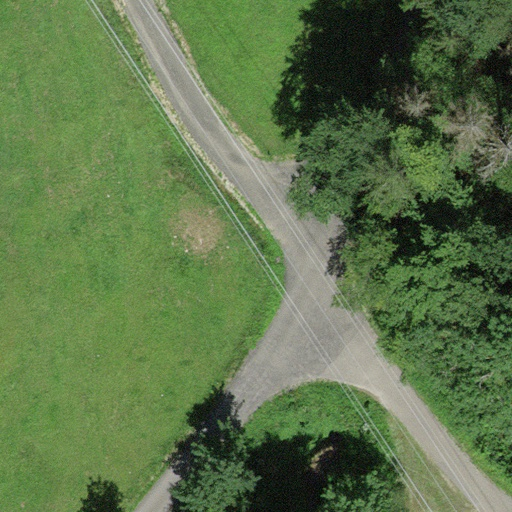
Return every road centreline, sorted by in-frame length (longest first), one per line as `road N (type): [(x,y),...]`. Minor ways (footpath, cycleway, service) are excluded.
road 1 (unclassified): [(441,0),(338,306),(154,511)]
road 2 (track): [(511,369),(338,306),(140,0)]
